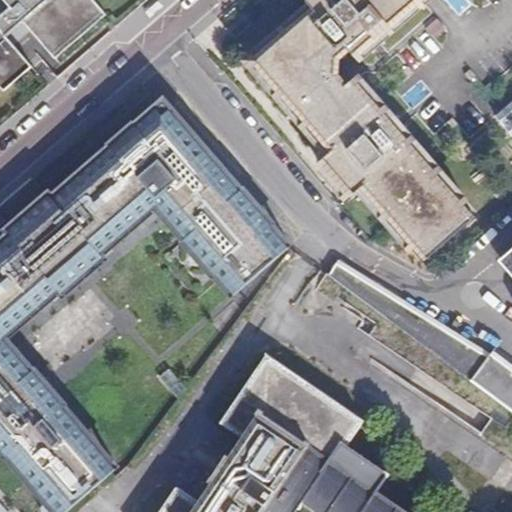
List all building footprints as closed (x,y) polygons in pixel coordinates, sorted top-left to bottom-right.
[(0,0),(0,92),(29,67),(4,37),(12,30),(21,23),(61,69),(116,21),(97,0),(105,0),(106,1),(106,0),(0,0)] [(359,188),(388,223),(421,262),(474,216),(434,169),(356,77),(348,84),(332,66),(350,51),(357,60),(424,3),(422,0),(306,0),(311,5),(249,59),(328,153),(317,162),(347,198),(359,188)] [(511,101),(496,115),(511,134),(511,101)] [(50,202),(51,203),(92,250),(131,217),(133,218),(134,217),(135,218),(148,205),(147,203),(155,198),(232,288),(281,247),(259,223),(228,250),(207,227),(238,199),(163,112),(159,114),(156,111),(50,202)] [(259,223),(238,199),(207,227),(228,250),(259,223)] [(13,235),(54,282),(92,250),(51,203),(13,235)] [(53,284),(54,282),(13,235),(11,236),(0,246),(0,442),(59,510),(108,468),(47,398),(49,397),(37,383),(34,384),(0,344),(0,331),(1,333),(15,320),(13,318),(53,284)] [(329,272),(387,316),(470,378),(511,409),(511,363),(491,348),(488,352),(339,257),(329,272)] [(329,272),(326,270),(309,294),(369,340),(387,316),(329,272)] [(240,443),(198,506),(176,491),(161,511),(400,511),(377,496),(391,475),(345,444),(359,422),(263,358),(217,427),(240,443)]
